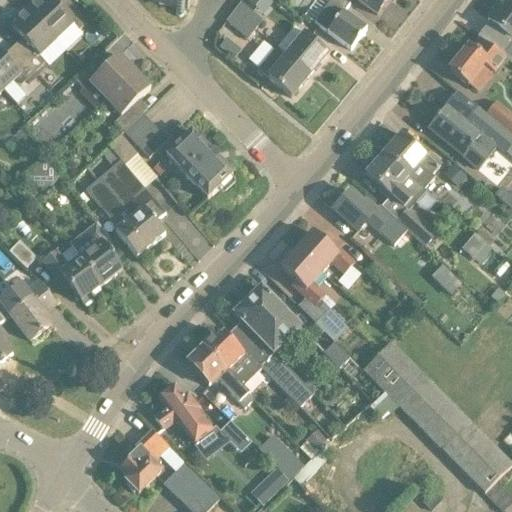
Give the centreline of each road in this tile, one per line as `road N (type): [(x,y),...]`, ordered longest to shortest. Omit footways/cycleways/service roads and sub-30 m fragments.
road 1 (residential): [(61,472),(172,323),(296,189)]
road 2 (residential): [(296,189),(450,0)]
road 3 (residential): [(296,189),(178,65)]
